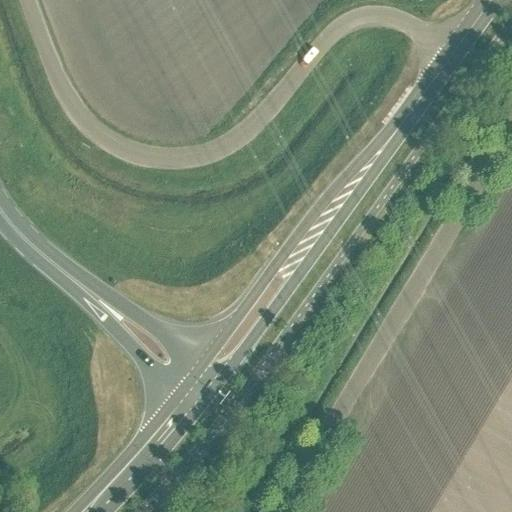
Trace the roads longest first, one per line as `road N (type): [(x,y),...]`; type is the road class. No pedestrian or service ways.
road 1 (unclassified): [(453,51),(381,18),(351,23),(327,36),(233,148),(163,163),(116,150),(93,133),(56,78),(26,0)]
road 2 (unclassified): [(287,511),(511,132)]
road 3 (secondary): [(212,367),(453,51)]
road 4 (trunk): [(0,210),(108,312)]
road 5 (secondary): [(87,511),(185,402)]
